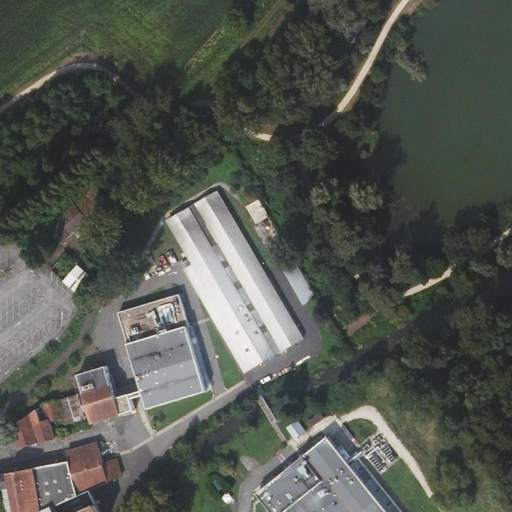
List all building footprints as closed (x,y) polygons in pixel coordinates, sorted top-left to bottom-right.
[(114,180),(103,188),(117,204),(127,196),(114,180)] [(117,204),(103,188),(62,220),(76,237),(117,204)] [(304,344),(222,194),(171,222),(196,266),(187,271),(245,376),(304,344)] [(258,227),(270,221),(259,200),(246,207),(258,227)] [(98,275),(75,252),(60,267),(90,296),(95,282),(93,280),(98,275)] [(143,263),(137,260),(131,274),(137,276),(143,263)] [(304,305),(317,299),(298,263),(285,270),(304,305)] [(76,298),(83,291),(61,270),(54,277),(76,298)] [(135,282),(129,279),(124,290),(130,293),(135,282)] [(89,297),(83,291),(76,298),(82,304),(89,297)] [(183,297),(180,298),(189,330),(193,329),(183,297)] [(189,330),(180,298),(121,315),(144,393),(146,398),(150,412),(208,395),(189,330)] [(133,403),(132,397),(118,401),(109,368),(74,378),(77,388),(83,386),(84,391),(46,402),(10,428),(12,434),(0,437),(0,440),(2,446),(14,443),(15,447),(136,414),(133,403)] [(146,398),(144,393),(138,395),(132,397),(133,403),(140,400),(146,398)] [(324,428),(311,437),(316,444),(329,435),(324,428)] [(300,436),(289,444),(298,455),(309,448),(300,436)] [(0,473),(0,489),(6,489),(14,487),(15,495),(10,496),(8,497),(11,508),(13,510),(18,509),(19,511),(16,511),(98,511),(93,483),(120,476),(117,460),(103,464),(99,449),(103,448),(101,443),(66,450),(68,459),(0,473)] [(334,452),(262,507),(266,511),(395,511),(361,469),(352,475),(334,452)] [(14,487),(6,489),(8,497),(10,496),(15,495),(14,487)]
